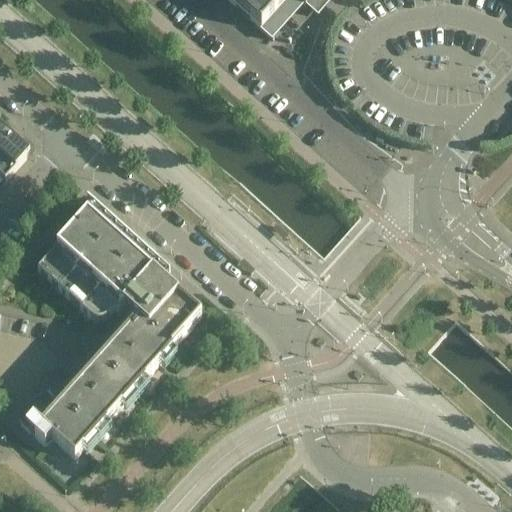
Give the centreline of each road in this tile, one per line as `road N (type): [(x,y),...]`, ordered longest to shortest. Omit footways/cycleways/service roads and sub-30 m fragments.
road 1 (unclassified): [(484,511),(429,484),(370,486),(331,470),(304,416),(291,336)]
road 2 (unclassified): [(291,336),(69,141)]
road 3 (unclassified): [(291,336),(411,201),(437,199)]
road 4 (tertiary): [(437,199),(445,165),(511,90)]
road 5 (tertiary): [(437,199),(435,228),(443,241),(511,282)]
